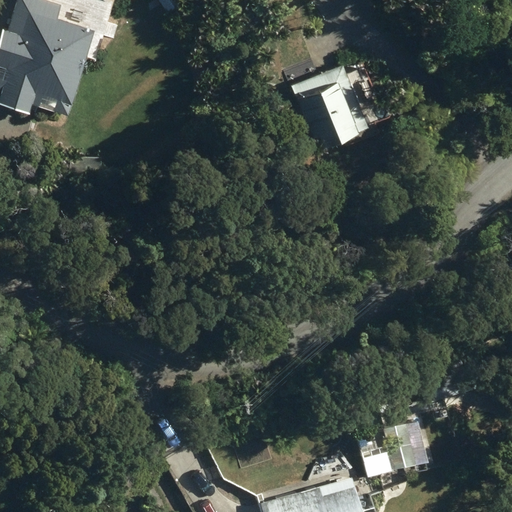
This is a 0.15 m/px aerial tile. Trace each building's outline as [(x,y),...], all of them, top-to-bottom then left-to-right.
[(0,31),(0,107),(24,115),(28,105),(63,117),(90,33),(53,20),(57,6),(39,0),(14,0),(4,32),(0,31)] [(175,0),(154,0),(164,16),(179,6),(175,0)] [(287,0),(267,0),(269,2),(261,8),(276,27),(296,12),(287,0)] [(338,66),(286,88),(308,140),(314,138),(318,147),(364,128),(338,66)] [(413,418),(352,433),(362,475),(423,460),(413,418)] [(317,487),(257,505),(259,511),(358,511),(351,488),(320,497),(317,487)]
